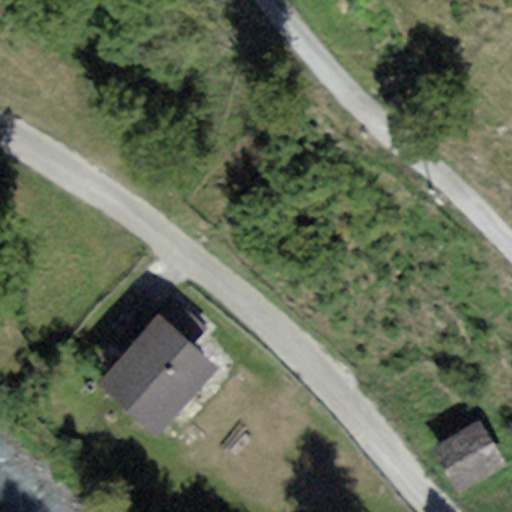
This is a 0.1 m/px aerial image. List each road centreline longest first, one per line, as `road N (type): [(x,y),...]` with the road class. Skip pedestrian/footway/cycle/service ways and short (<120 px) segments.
road 1 (track): [(453,511),(285,340),(83,173),(0,136)]
road 2 (track): [(511,254),(268,0)]
